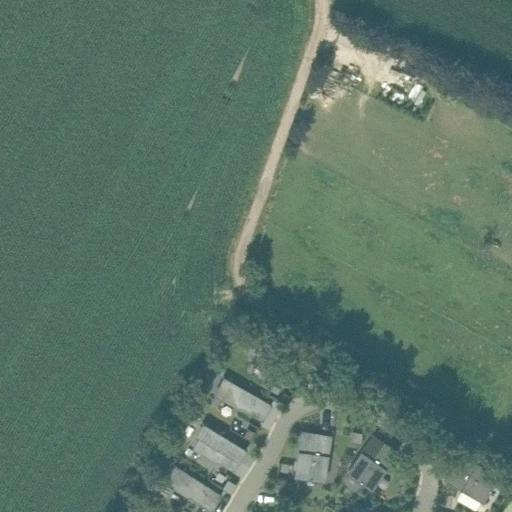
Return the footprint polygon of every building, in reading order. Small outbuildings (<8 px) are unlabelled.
[(263,342),(253,359),(299,384),(308,367),(263,342)] [(323,375),(319,382),(326,386),(330,379),(323,375)] [(225,376),(216,393),(262,418),(271,402),(225,376)] [(200,438),(196,446),(233,468),(245,448),(205,423),(197,436),(200,438)] [(351,430),(350,439),(359,441),(361,431),(351,430)] [(300,431),(294,474),(323,479),(329,436),(300,431)] [(372,434),(346,470),(370,487),(396,450),(372,434)] [(439,444),(434,452),(447,459),(452,451),(439,444)] [(459,451),(444,478),(482,499),(497,474),(459,451)] [(177,465),(167,480),(211,508),(221,493),(177,465)] [(227,479),(222,487),(230,492),(235,484),(227,479)] [(279,495),(278,504),(289,505),(289,495),(279,495)]
